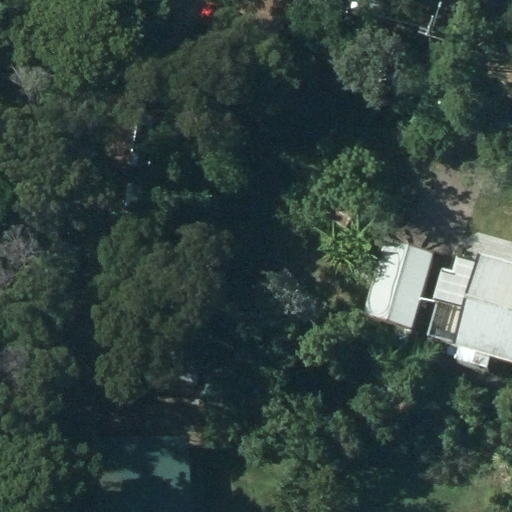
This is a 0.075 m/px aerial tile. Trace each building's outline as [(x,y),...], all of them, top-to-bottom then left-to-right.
[(253,183),(262,169),(248,161),(239,176),(253,183)] [(344,224),(363,193),(334,176),(333,181),(321,173),(307,196),(317,203),(316,207),(344,224)] [(381,234),(360,312),(410,324),(430,248),(381,234)] [(511,359),(511,259),(472,249),(470,258),(457,303),(446,340),(459,345),(456,357),(485,365),(488,353),(511,359)] [(457,303),(470,258),(461,255),(457,271),(441,266),(432,295),(457,303)] [(393,333),(335,315),(323,354),(383,370),(393,333)] [(192,511),(188,434),(96,438),(98,511),(192,511)]
